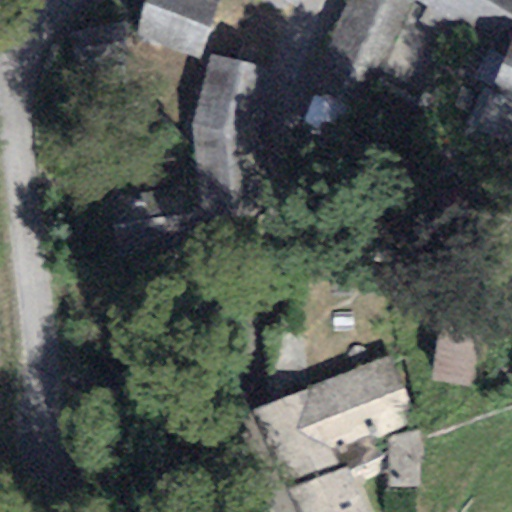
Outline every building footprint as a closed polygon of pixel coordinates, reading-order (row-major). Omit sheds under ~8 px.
[(216,0),(144,0),(131,38),(184,53),(197,59),(216,0)] [(413,3),(408,0),(347,0),(308,79),(363,107),(413,3)] [(511,16),(511,13),(511,0),(415,0),(483,43),(504,11),(511,16)] [(170,102),(184,53),(131,38),(121,35),(106,83),(170,102)] [(511,39),(476,114),(511,131),(511,39)] [(263,68),(211,55),(191,124),(203,215),(253,210),(247,138),(263,68)] [(187,188),(110,200),(119,259),(196,248),(187,188)] [(441,330),(431,380),(469,388),(479,337),(441,330)] [(390,353),(252,411),(285,487),(338,464),(330,447),(414,411),(390,353)] [(419,432),(388,436),(388,486),(417,487),(419,432)] [(371,511),(351,461),(288,490),(298,511),(371,511)]
